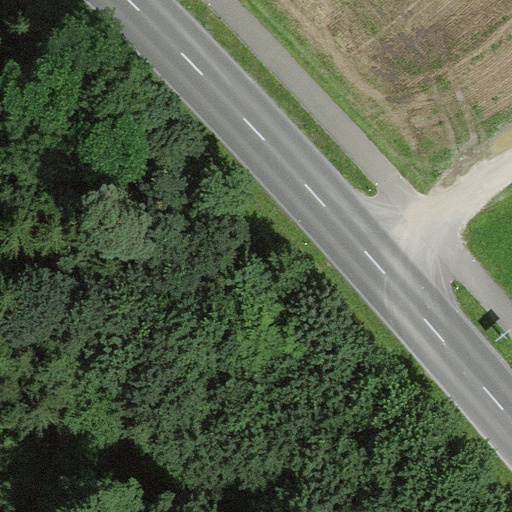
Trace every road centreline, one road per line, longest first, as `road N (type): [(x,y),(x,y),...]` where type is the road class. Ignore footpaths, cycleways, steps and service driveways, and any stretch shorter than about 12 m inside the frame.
road 1 (secondary): [(130,0),(316,194),(511,418)]
road 2 (track): [(382,269),(511,155)]
road 3 (track): [(193,511),(229,364)]
